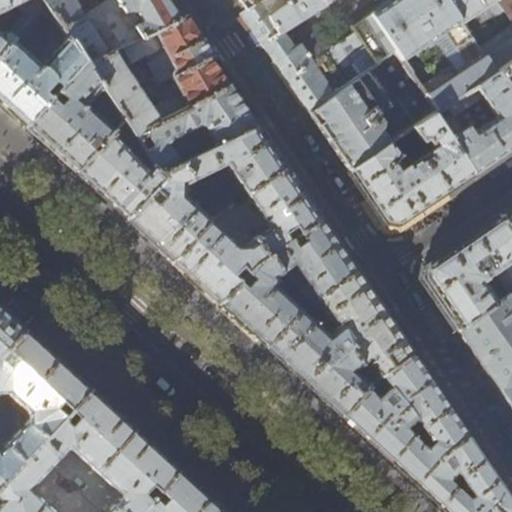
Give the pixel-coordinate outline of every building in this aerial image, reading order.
[(0,0),(0,50),(43,3),(40,0),(0,0)] [(40,0),(43,3),(64,35),(65,38),(82,62),(84,65),(180,18),(167,0),(40,0)] [(235,0),(244,12),(262,0),(235,0)] [(298,24),(324,6),(319,0),(262,0),(244,12),(240,15),(266,53),(289,86),(307,113),(394,51),(369,14),(368,15),(349,28),(352,32),(334,44),(330,47),(318,32),(292,49),(285,40),(281,35),(298,24)] [(390,0),(369,14),(394,51),(400,60),(456,22),(440,0),(390,0)] [(511,0),(440,0),(456,22),(457,24),(470,15),(476,24),(491,15),(493,19),(502,13),(510,25),(475,49),(492,72),(493,71),(511,58),(511,0)] [(60,39),(64,35),(43,3),(0,50),(0,106),(22,126),(82,62),(65,38),(37,67),(28,59),(53,32),(60,39)] [(212,56),(195,31),(184,15),(180,18),(84,65),(120,120),(130,135),(226,87),(207,59),(212,56)] [(441,107),(492,72),(475,49),(460,27),(435,44),(456,74),(450,78),(447,74),(445,75),(443,73),(420,88),(429,102),(435,111),(441,107)] [(380,134),(383,112),(396,104),(412,127),(427,116),(428,116),(435,111),(429,102),(420,88),(400,60),(394,51),(307,113),(327,142),(347,171),(386,144),(380,134)] [(511,58),(493,71),(511,98),(511,58)] [(120,120),(84,65),(82,62),(22,126),(48,150),(72,173),(120,120)] [(511,98),(493,71),(492,72),(441,107),(447,115),(434,124),(469,174),(504,150),(511,144),(511,98)] [(240,107),(226,87),(130,135),(136,144),(150,165),(157,176),(178,165),(165,144),(167,141),(197,126),(202,128),(215,147),(254,128),(240,107)] [(428,116),(427,116),(412,127),(409,129),(419,144),(424,140),(431,149),(398,171),(392,162),(397,159),(386,144),(347,171),(367,200),(382,222),(395,224),(435,197),(469,174),(434,124),(428,116)] [(136,144),(130,135),(120,120),(72,173),(100,198),(123,219),(159,179),(157,176),(150,165),(143,172),(127,155),(136,144)] [(254,128),(215,147),(178,165),(157,176),(159,179),(123,219),(146,240),(169,261),(207,220),(179,196),(181,186),(224,165),(245,195),(282,168),(268,148),(254,128)] [(397,143),(394,138),(389,142),(392,147),(397,143)] [(282,168),(245,195),(268,228),(243,245),(234,245),(207,220),(169,261),(191,282),(215,304),(248,267),(317,220),(298,192),(282,168)] [(511,204),(496,216),(511,240),(511,204)] [(509,294),(511,291),(511,240),(496,216),(459,241),(422,266),(420,278),(435,300),(456,330),(494,304),(479,282),(494,272),(509,294)] [(315,297),(353,272),(334,244),(317,220),(248,267),(215,304),(239,325),(262,347),(297,309),(302,306),(315,297)] [(315,297),(331,321),(325,327),(302,306),(297,309),(262,347),(299,381),(338,416),(368,384),(409,354),(380,312),(353,272),(315,297)] [(511,291),(509,294),(494,304),(456,330),(480,365),(510,409),(511,411),(511,291)] [(0,309),(0,352),(22,329),(0,309)] [(0,481),(87,389),(49,354),(22,329),(0,352),(0,481)] [(511,511),(511,504),(488,470),(427,380),(409,354),(368,384),(338,416),(402,475),(442,511),(511,511)] [(135,511),(175,470),(149,446),(112,412),(87,389),(0,481),(0,511),(135,511)] [(221,511),(211,503),(175,470),(135,511),(221,511)]
